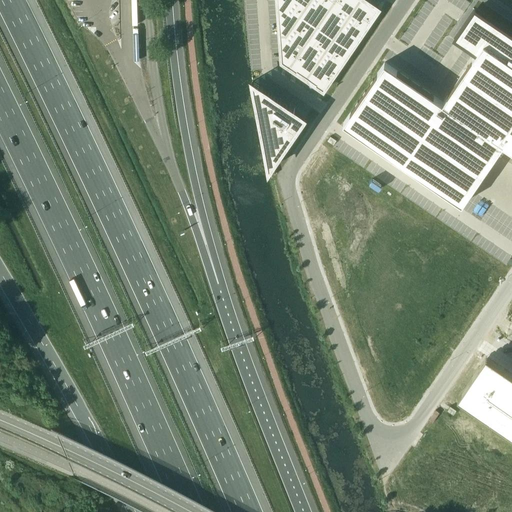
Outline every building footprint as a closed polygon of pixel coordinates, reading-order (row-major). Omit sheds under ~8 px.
[(277,0),(280,43),(300,14),(309,0),(277,0)] [(309,0),(300,14),(317,26),(333,0),(309,0)] [(333,0),(317,26),(334,37),(358,0),(333,0)] [(366,0),(358,0),(334,37),(351,49),(379,8),(366,0)] [(385,62),(343,122),(462,204),(503,144),(511,150),(511,33),(474,8),(455,37),(477,52),(443,102),(385,62)] [(300,14),(280,43),(282,61),(289,66),(317,26),(300,14)] [(317,26),(289,66),(306,78),(334,37),(317,26)] [(334,37),(306,78),(323,89),(351,49),(334,37)] [(294,110),(253,81),(269,168),(303,119),(292,112),(294,110)] [(330,136),(327,140),(333,145),(336,140),(330,136)] [(479,366),(457,398),(511,434),(511,373),(495,363),(486,356),(479,366)] [(450,406),(447,410),(453,414),(456,410),(450,406)]
